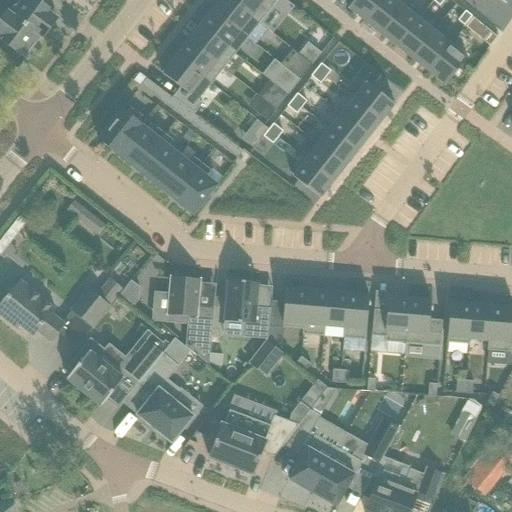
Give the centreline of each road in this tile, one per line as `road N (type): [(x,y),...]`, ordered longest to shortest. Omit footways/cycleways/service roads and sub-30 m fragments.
road 1 (residential): [(370,263),(198,251),(171,239),(40,128)]
road 2 (residential): [(370,263),(373,231),(458,110)]
road 3 (unclassified): [(40,128),(142,0)]
road 4 (residential): [(121,460),(62,425),(0,367)]
road 5 (residential): [(121,460),(263,511)]
road 6 (residential): [(511,280),(370,263)]
